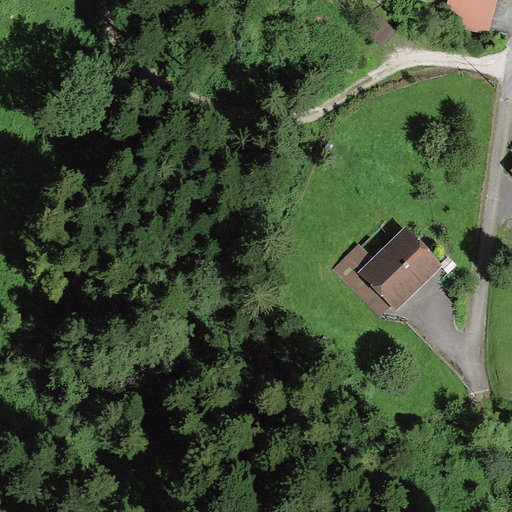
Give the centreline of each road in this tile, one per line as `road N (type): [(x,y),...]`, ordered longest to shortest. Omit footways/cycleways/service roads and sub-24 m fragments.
road 1 (track): [(95,0),(124,73),(158,100),(206,113),(311,116),(398,59),(511,73)]
road 2 (residential): [(511,73),(467,374)]
